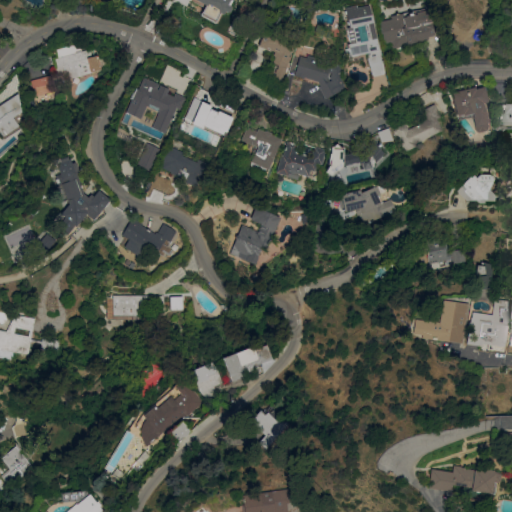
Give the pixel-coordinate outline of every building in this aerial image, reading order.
[(205,6),(202,5),(203,3),(198,1),(198,2),(195,1),(196,0),(230,0),(229,4),(230,6),(230,7),(230,9),(229,10),(228,11),(226,11),(220,24),(200,14),(205,6)] [(356,7),(368,5),(383,73),(371,76),(366,52),(348,56),(347,52),(345,52),(344,48),(347,48),(346,44),(349,43),(346,28),(349,27),(345,7),(356,5),(356,7)] [(401,46),(401,47),(397,48),(397,47),(384,50),(381,36),(380,36),(379,32),(380,31),(378,21),(390,18),(390,16),(427,8),(432,34),(426,36),(426,39),(418,41),(418,43),(401,46)] [(278,64),(272,62),(275,57),(269,54),(270,51),(261,47),(269,28),(288,37),(287,39),(294,42),(291,48),(294,49),(292,53),(290,52),(288,56),(289,56),(281,82),(273,79),(278,64)] [(74,52),(74,50),(81,48),(82,51),(90,49),(92,56),(97,54),(101,69),(91,71),(92,73),(56,82),(52,67),(55,66),(53,57),(74,52)] [(318,86),(320,85),(317,81),(303,77),(303,78),(293,75),(299,55),(306,57),(307,54),(313,56),(311,59),(329,66),(331,61),(343,65),(345,82),(342,89),(324,98),(318,86)] [(50,75),(54,90),(34,95),(30,80),(50,75)] [(133,92),(135,88),(138,90),(138,89),(139,90),(140,89),(138,87),(142,77),(158,84),(156,88),(172,96),(174,92),(185,97),(181,105),(177,103),(171,115),(174,116),(172,120),(169,119),(163,132),(156,129),(162,116),(156,114),(157,111),(143,105),(142,107),(134,103),(135,101),(128,98),(132,91),(133,92)] [(487,101),(482,102),(487,126),(486,130),(479,131),(474,130),(471,116),(468,117),(468,116),(456,119),(450,92),(474,86),(474,88),(484,86),(484,88),(487,101)] [(0,104),(17,93),(20,111),(12,117),(17,125),(2,136),(0,132),(0,104)] [(511,124),(496,124),(498,122),(498,109),(494,109),(494,104),(508,104),(511,100),(511,124)] [(441,130),(413,143),(414,146),(404,150),(393,128),(404,123),(407,129),(411,127),(411,125),(425,118),(421,109),(434,103),(439,115),(435,117),(441,130)] [(222,134),(228,116),(196,104),(190,122),(222,134)] [(246,126),(256,131),(257,128),(263,131),(266,130),(270,132),(271,134),(281,138),(273,157),(274,158),(273,161),(271,161),(267,169),(250,161),(257,147),(240,140),(246,126)] [(390,137),(381,141),(377,132),(387,128),(390,137)] [(374,161),(372,158),(373,162),(371,162),(372,165),(369,166),(369,167),(364,168),(363,170),(360,168),(359,162),(348,164),(345,162),(343,164),(342,160),(342,154),(359,151),(372,140),(384,153),(374,161)] [(320,164),(316,163),(314,171),(309,169),(307,176),(295,173),(294,174),(297,175),(296,179),(286,176),(286,175),(275,172),(280,153),(282,154),(283,149),(284,149),(286,147),(288,141),(297,144),(295,151),(298,152),(299,151),(310,155),(313,145),(325,149),(320,164)] [(144,147),(146,148),(148,143),(160,149),(149,172),(135,165),(144,147)] [(327,165),(330,146),(332,146),(332,145),(335,143),(338,147),(342,147),(341,167),(342,166),(346,170),(339,176),(336,171),(333,170),(330,175),(324,171),(327,165)] [(196,160),(197,159),(205,162),(204,165),(194,186),(184,182),(185,179),(174,174),(169,172),(169,171),(158,166),(167,145),(179,151),(178,154),(196,162),(196,160)] [(109,199),(106,202),(107,203),(104,206),(92,219),(85,213),(66,235),(56,227),(64,217),(60,213),(68,203),(63,189),(59,190),(57,183),(56,183),(55,179),(54,175),(59,174),(55,161),(68,156),(71,163),(75,161),(80,174),(76,175),(83,194),(87,197),(90,194),(92,196),(98,190),(109,199)] [(472,173),(476,177),(479,174),(490,174),(494,178),(489,189),(494,194),(494,201),(487,200),(486,202),(478,202),(477,200),(475,200),(475,202),(470,202),(470,200),(464,200),(455,190),(472,173)] [(148,181),(153,183),(150,192),(145,190),(148,181)] [(359,192),(372,187),(376,196),(377,195),(380,203),(381,202),(386,213),(362,223),(358,213),(355,214),(353,209),(343,211),(339,194),(359,189),(359,192)] [(234,238),(233,238),(235,235),(236,235),(241,224),(257,231),(260,224),(249,219),(255,207),(279,217),(266,248),(263,247),(263,248),(260,247),(256,256),(257,257),(254,264),(228,253),(234,238)] [(127,239),(120,234),(132,217),(141,223),(140,224),(154,233),(155,231),(156,232),(162,223),(175,231),(168,242),(164,239),(153,256),(143,249),(137,257),(122,247),(127,239)] [(40,240),(39,238),(50,234),(54,242),(47,250),(38,254),(33,243),(40,240)] [(429,263),(425,264),(424,259),(419,260),(417,248),(421,247),(420,242),(424,241),(424,240),(441,236),(442,241),(444,241),(446,248),(444,248),(445,253),(449,252),(449,250),(464,248),(465,261),(452,263),(451,259),(429,263)] [(477,290),(474,277),(476,264),(480,265),(480,261),(490,264),(489,274),(490,276),(489,283),(487,285),(488,287),(477,290)] [(141,319),(111,319),(112,303),(106,303),(106,297),(112,297),(112,295),(162,295),(162,308),(150,308),(150,298),(141,297),(141,319)] [(169,296),(181,296),(182,309),(169,310),(169,296)] [(490,314),(492,299),(509,301),(504,346),(481,343),(481,345),(466,344),(470,312),(490,314)] [(467,303),(463,335),(461,335),(460,343),(420,338),(421,335),(411,333),(413,318),(437,322),(441,300),(467,303)] [(0,348),(0,330),(6,331),(14,313),(34,318),(30,338),(41,341),(42,336),(58,340),(56,352),(39,347),(40,343),(30,341),(26,355),(0,348)] [(272,358),(254,365),(256,370),(246,374),(246,376),(232,381),(223,357),(256,344),(257,348),(267,344),(270,354),(272,358)] [(188,372),(212,361),(222,382),(213,386),(217,394),(206,399),(195,387),(188,372)] [(183,381),(184,380),(203,402),(202,402),(188,415),(185,416),(172,427),(170,425),(146,446),(142,441),(141,437),(140,434),(140,430),(141,426),(143,422),(146,418),(143,415),(155,404),(161,411),(180,393),(175,387),(183,381)] [(258,442),(264,435),(249,421),(259,409),(264,414),(266,412),(277,421),(280,417),(288,424),(266,449),(258,442)] [(168,432),(181,421),(190,431),(177,442),(176,441),(168,432)] [(26,422),(29,434),(23,435),(18,436),(18,435),(16,436),(13,425),(26,422)] [(511,454),(507,455),(503,433),(511,431),(511,454)] [(0,459),(1,459),(0,458),(15,445),(15,442),(22,450),(22,451),(29,459),(27,461),(32,468),(16,481),(15,479),(10,484),(8,482),(6,483),(0,475),(9,468),(8,467),(5,469),(0,463),(0,459)] [(481,468),(490,469),(489,472),(497,473),(496,482),(491,481),(490,494),(466,491),(467,487),(448,484),(447,491),(423,487),(426,468),(447,472),(448,465),(457,466),(457,467),(459,467),(459,468),(481,471),(481,468)] [(296,487),(297,501),(284,503),(285,511),(240,511),(238,495),(296,487)] [(64,511),(76,502),(73,500),(61,501),(60,492),(86,490),(96,502),(97,501),(101,505),(100,506),(103,510),(100,511),(64,511)]
